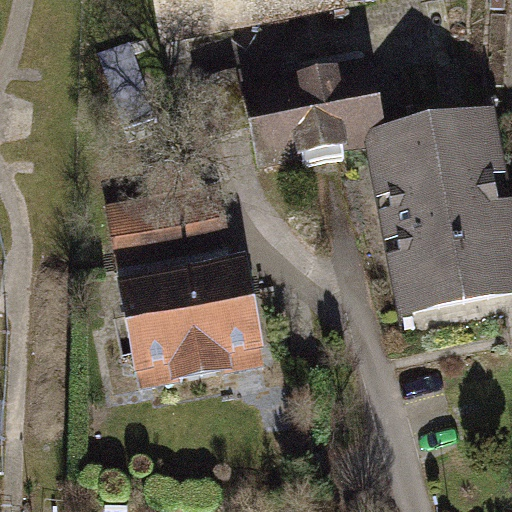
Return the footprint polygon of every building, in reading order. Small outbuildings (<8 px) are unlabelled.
[(150,0),(160,46),(373,5),(372,0),(150,0)] [(376,65),(245,93),(263,178),(371,155),(394,150),(376,65)] [(371,155),(411,329),(511,305),(511,168),(502,125),(394,150),(371,155)] [(213,265),(208,228),(122,240),(128,277),(213,265)] [(144,394),(262,374),(244,272),(126,293),(144,394)]
